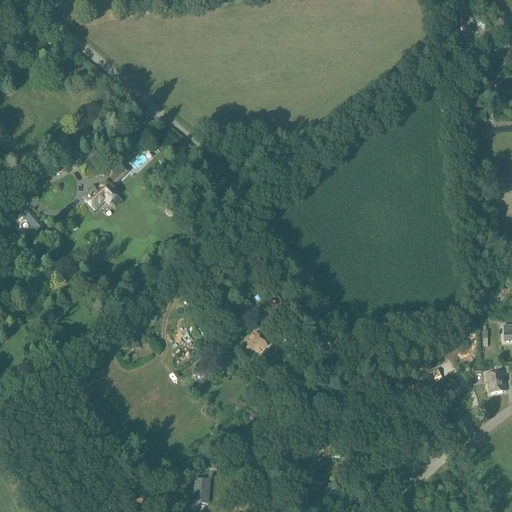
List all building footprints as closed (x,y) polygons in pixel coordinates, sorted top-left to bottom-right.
[(489,78),(485,87),(494,91),(498,82),(489,78)] [(467,111),(468,123),(485,122),(485,110),(467,111)] [(72,162),(73,164),(82,159),(78,152),(69,157),(70,158),(72,162)] [(138,159),(126,170),(132,176),(144,165),(138,159)] [(107,183),(98,191),(94,186),(80,199),(84,204),(93,214),(105,202),(108,205),(119,195),(110,186),(124,173),(118,167),(112,172),(112,174),(112,175),(111,177),(106,182),(107,183)] [(69,203),(64,194),(69,191),(64,182),(52,188),(63,207),(69,203)] [(40,208),(44,214),(53,207),(48,201),(50,199),(46,192),(41,196),(46,203),(40,208)] [(27,233),(32,240),(44,229),(21,203),(10,213),(18,222),(23,217),(32,228),(27,233)] [(0,243),(0,245),(8,245),(7,221),(0,220),(0,243)] [(248,253),(242,245),(231,253),(244,269),(264,254),(258,246),(248,253)] [(259,314),(266,321),(277,310),(270,303),(259,314)] [(511,326),(503,327),(504,342),(511,341),(511,326)] [(230,337),(233,341),(239,336),(235,332),(230,337)] [(140,348),(138,338),(133,339),(132,337),(129,337),(131,350),(140,348)] [(251,363),(265,351),(255,339),(241,351),(251,363)] [(431,377),(439,373),(436,367),(427,371),(431,377)] [(502,372),(495,373),(486,375),(489,394),(505,391),(502,372)] [(294,407),(307,401),(301,389),(288,395),(294,407)] [(443,396),(449,404),(455,399),(449,391),(443,396)] [(244,418),(251,427),(260,420),(254,411),(244,418)] [(211,470),(220,470),(220,459),(211,459),(211,470)] [(319,466),(319,470),(317,469),(314,482),(312,482),(311,487),(323,489),(326,471),(327,467),(319,466)] [(208,508),(209,485),(195,484),(194,508),(208,508)]
